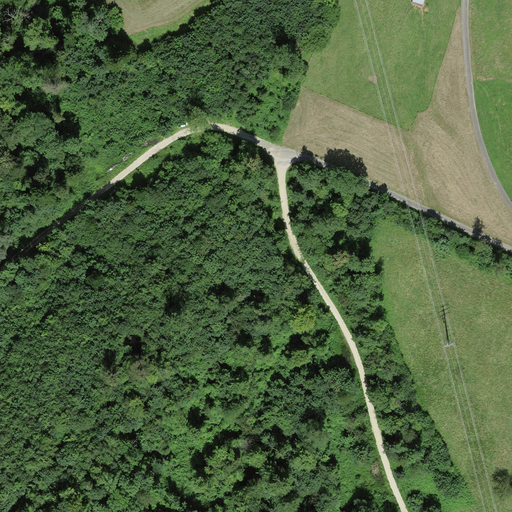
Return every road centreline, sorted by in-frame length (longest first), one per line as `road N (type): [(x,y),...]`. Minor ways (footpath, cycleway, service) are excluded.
road 1 (track): [(0,270),(189,130),(234,133),(287,150),(511,246)]
road 2 (track): [(405,511),(358,358),(286,235),(280,195),(287,150)]
road 3 (track): [(0,357),(69,268),(234,133)]
road 4 (track): [(511,204),(474,117),(464,0)]
